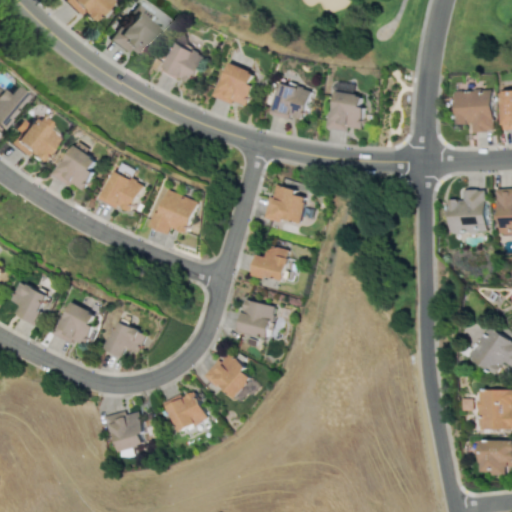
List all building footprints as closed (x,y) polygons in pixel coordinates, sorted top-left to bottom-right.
[(63,0),(63,1),(77,15),(80,12),(90,22),(110,0),(63,0)] [(117,23),(107,39),(125,52),(127,49),(138,56),(150,38),(148,37),(155,27),(132,11),(122,27),(117,23)] [(189,85),(205,57),(177,41),(161,68),(189,85)] [(212,95),(246,106),(254,84),(251,83),(255,71),(229,63),(223,81),(217,79),(212,95)] [(312,90),(279,81),(270,113),(289,118),(290,115),(304,119),(312,90)] [(0,123),(22,96),(9,85),(2,94),(0,92),(0,123)] [(491,89),(454,90),(455,123),(471,123),(471,131),(492,131),(491,89)] [(511,128),(511,89),(500,90),(502,129),(511,128)] [(348,130),(349,127),(362,129),(365,106),(361,105),(362,94),(336,90),(332,112),(327,111),(325,127),(348,130)] [(35,163),(58,135),(32,114),(25,123),(20,119),(11,129),(16,132),(9,141),(35,163)] [(51,172),(82,191),(95,170),(91,169),(97,159),(86,152),(89,147),(77,140),(63,162),(59,159),(51,172)] [(98,198),(116,208),(118,204),(129,211),(144,186),(116,169),(98,198)] [(299,190),(274,183),(265,217),(280,221),(281,217),(301,223),(308,197),(298,194),(299,190)] [(511,188),(496,188),(497,233),(511,232),(511,188)] [(198,199),(166,189),(159,213),(152,211),(147,226),(169,233),(170,228),(188,233),(198,199)] [(487,231),(485,189),(462,189),(463,198),(448,199),(449,233),(487,231)] [(251,273),(282,281),(290,249),(270,244),(266,256),(256,253),(251,273)] [(17,316),(35,324),(49,294),(19,281),(10,300),(22,305),(17,316)] [(276,307),(245,297),(236,328),(266,338),(276,307)] [(82,348),(95,325),(91,323),(96,313),(72,300),(55,333),(82,348)] [(147,332),(117,321),(106,350),(124,356),(127,348),(139,353),(147,332)] [(469,356),(496,374),(505,361),(511,365),(511,339),(489,325),(469,356)] [(256,383),(244,371),(247,368),(229,350),(204,375),(215,386),(218,383),(233,398),(242,389),(246,393),(256,383)] [(511,389),(478,389),(479,429),(511,428),(511,389)] [(207,417),(194,390),(182,396),(180,393),(162,401),(177,432),(207,417)] [(139,411),(126,414),(125,411),(107,414),(115,451),(143,445),(141,434),(144,433),(139,411)] [(511,439),(479,439),(478,472),(506,473),(506,465),(511,465),(511,439)]
